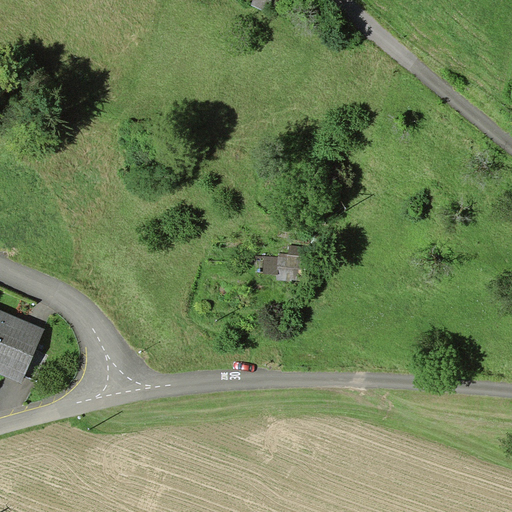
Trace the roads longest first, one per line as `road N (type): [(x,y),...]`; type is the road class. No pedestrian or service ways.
road 1 (residential): [(108,389),(266,377),(511,389)]
road 2 (residential): [(511,148),(334,0)]
road 3 (residential): [(108,389),(101,325),(63,293),(0,265)]
